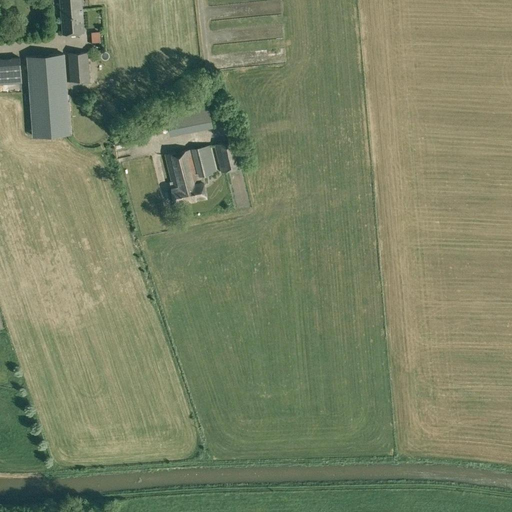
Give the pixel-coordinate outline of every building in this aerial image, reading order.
[(59,0),(62,33),(84,31),(81,0),(59,0)] [(68,52),(70,80),(90,79),(88,51),(68,52)] [(27,55),(33,136),(70,134),(64,53),(27,55)] [(0,58),(0,83),(21,82),(19,57),(0,58)] [(209,99),(166,107),(171,132),(213,125),(209,99)] [(215,144),(221,171),(242,166),(236,139),(215,144)] [(171,187),(174,204),(207,197),(204,180),(205,180),(204,175),(217,172),(210,144),(190,149),(189,147),(164,154),(171,181),(170,181),(171,187)]
